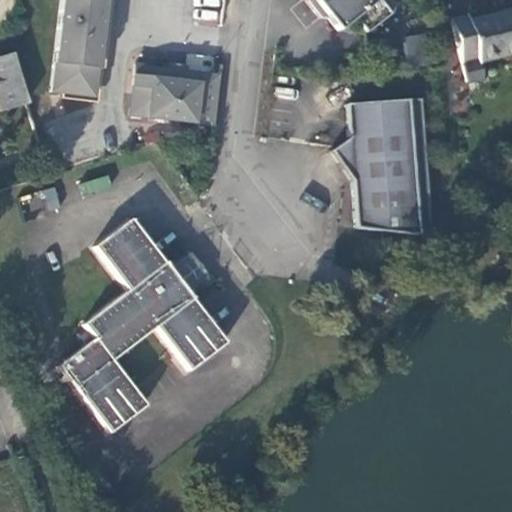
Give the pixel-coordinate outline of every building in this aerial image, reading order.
[(60,0),(58,15),(100,21),(102,0),(60,0)] [(193,0),(192,20),(219,23),(221,0),(193,0)] [(310,0),(335,32),(351,19),(364,33),(388,14),(376,0),(310,0)] [(477,63),(511,54),(511,10),(466,21),(465,16),(450,20),(460,60),(475,57),(477,63)] [(56,25),(98,31),(100,21),(58,15),(56,25)] [(52,56),(94,62),(98,31),(56,25),(52,56)] [(401,38),(406,58),(426,53),(422,34),(401,38)] [(0,57),(0,112),(25,105),(10,54),(0,57)] [(51,64),(93,70),(94,62),(52,56),(51,64)] [(167,70),(184,71),(184,66),(167,63),(167,70)] [(88,98),(93,70),(51,64),(46,92),(88,98)] [(209,126),(216,76),(184,71),(167,70),(143,66),(142,77),(136,78),(130,115),(209,126)] [(351,182),(354,229),(430,237),(420,100),(345,105),(347,139),(329,152),(351,182)] [(31,212),(59,205),(55,187),(27,194),(31,212)] [(226,344),(192,299),(163,260),(130,216),(93,245),(126,289),(83,323),(93,337),(57,364),(109,433),(146,404),(112,359),(156,325),(190,371),(226,344)] [(163,260),(192,299),(214,281),(185,244),(163,260)]
